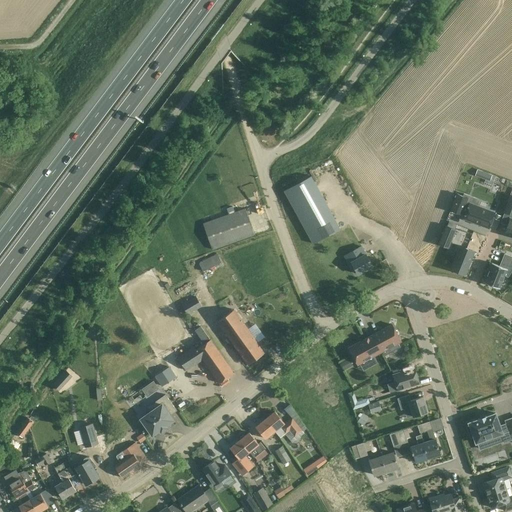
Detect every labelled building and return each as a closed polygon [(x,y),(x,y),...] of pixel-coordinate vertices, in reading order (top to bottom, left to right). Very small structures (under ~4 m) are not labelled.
[(492,176),(481,171),(479,177),(490,181),(492,176)] [(311,176),(284,191),(313,244),(340,229),(311,176)] [(457,194),(451,210),(462,215),(463,211),(466,212),(464,219),(489,228),(495,213),(470,203),(469,205),(466,204),(468,198),(457,194)] [(255,235),(246,208),(203,223),(212,250),(255,235)] [(420,220),(398,237),(410,253),(421,244),(426,251),(438,242),(420,220)] [(439,244),(443,236),(452,239),(456,229),(446,226),(439,244)] [(373,266),(362,246),(345,256),(353,271),(356,270),(358,274),(373,266)] [(460,246),(451,269),(465,275),(474,251),(460,246)] [(222,263),(217,254),(199,263),(203,272),(222,263)] [(493,263),(485,283),(500,289),(511,257),(511,256),(505,254),(500,266),(493,263)] [(259,316),(278,306),(259,270),(241,279),(259,316)] [(202,306),(196,296),(182,304),(188,315),(202,306)] [(264,352),(235,310),(218,322),(248,364),(264,352)] [(391,323),(372,334),(382,352),(383,352),(385,356),(400,347),(398,343),(402,341),(391,323)] [(358,365),(382,352),(372,334),(348,347),(358,365)] [(235,373),(211,339),(196,349),(194,347),(178,358),(186,371),(202,360),(219,384),(235,373)] [(349,358),(340,363),(344,370),(353,365),(349,358)] [(395,359),(389,362),(392,369),(399,365),(395,359)] [(326,363),(316,372),(317,373),(317,372),(327,385),(327,386),(338,378),(340,381),(344,377),(336,363),(330,368),(326,363)] [(420,384),(414,367),(393,374),(396,381),(387,384),(390,393),(420,384)] [(160,387),(170,380),(162,368),(152,375),(160,387)] [(65,371),(51,386),(58,393),(72,377),(65,371)] [(308,380),(301,385),(309,395),(304,399),(309,406),(316,400),(312,396),(327,385),(317,372),(317,373),(313,376),(312,375),(307,379),(308,380)] [(140,388),(146,396),(159,388),(153,380),(140,388)] [(357,402),(354,392),(349,395),(353,409),(371,403),(369,398),(357,402)] [(165,395),(155,402),(156,403),(149,408),(152,411),(141,419),(152,435),(160,430),(161,432),(167,427),(166,426),(174,420),(170,415),(177,411),(165,395)] [(411,401),(409,395),(397,398),(401,410),(411,407),(414,417),(428,412),(423,397),(411,401)] [(381,410),(378,403),(369,405),(371,413),(381,410)] [(291,417),(296,414),(289,404),(284,408),(291,417)] [(275,412),(266,419),(276,431),(275,431),(281,438),(289,431),(295,437),(303,431),(305,433),(306,433),(308,431),(307,429),(306,428),(297,414),(285,424),(275,412)] [(471,437),(474,436),(476,443),(501,434),(503,442),(511,439),(511,418),(505,421),(507,424),(500,426),(496,413),(469,423),(470,426),(467,427),(471,437)] [(362,414),(357,422),(364,425),(368,417),(362,414)] [(34,422),(27,417),(24,422),(16,433),(23,438),(27,432),(30,433),(31,431),(30,428),(34,422)] [(276,431),(266,419),(256,427),(266,439),(275,431),(276,431)] [(427,431),(433,429),(430,422),(430,421),(418,425),(420,433),(427,431)] [(99,444),(93,423),(79,427),(85,448),(99,444)] [(404,430),(397,432),(401,446),(408,444),(407,439),(404,430)] [(397,432),(389,434),(390,435),(394,448),(401,446),(397,432)] [(142,433),(136,437),(139,442),(145,438),(142,433)] [(249,433),(245,436),(243,435),(240,438),(241,440),(240,440),(250,452),(249,452),(254,458),(266,449),(260,442),(258,444),(249,433)] [(431,441),(424,443),(429,458),(440,454),(436,439),(434,433),(429,435),(431,441)] [(416,462),(429,458),(424,443),(421,435),(416,436),(418,445),(411,447),(416,462)] [(245,456),(249,452),(250,452),(240,440),(230,448),(239,459),(233,463),(242,475),(253,466),(245,456)] [(369,442),(356,446),(360,457),(368,455),(367,452),(372,450),(369,442)] [(146,459),(135,443),(117,455),(116,457),(120,462),(115,466),(122,477),(140,464),(146,459)] [(291,460),(282,446),(275,451),(283,465),(291,460)] [(382,456),(386,471),(399,467),(394,452),(382,456)] [(45,455),(44,454),(42,455),(42,456),(41,457),(35,460),(39,467),(44,464),(45,466),(51,462),(46,454),(45,455)] [(386,471),(382,456),(369,460),(374,475),(386,471)] [(94,482),(93,480),(99,477),(93,466),(95,465),(93,462),(91,458),(89,457),(88,457),(86,457),(84,458),(83,459),(83,460),(83,461),(83,463),(77,467),(86,484),(88,483),(89,485),(94,482)] [(74,475),(66,461),(55,468),(63,482),(56,486),(63,498),(76,490),(69,478),(74,475)] [(219,469),(214,462),(203,469),(218,488),(224,484),(221,481),(231,473),(225,465),(219,469)] [(319,469),(315,464),(304,471),(308,476),(319,469)] [(487,496),(506,489),(503,480),(511,477),(511,475),(509,468),(492,473),(494,480),(483,483),(487,496)] [(28,491),(24,484),(20,476),(7,483),(17,499),(20,498),(23,503),(19,505),(22,511),(37,511),(30,499),(26,492),(28,491)] [(24,484),(28,491),(35,487),(31,480),(24,484)] [(293,488),(289,481),(279,488),(283,495),(293,488)] [(200,485),(179,500),(186,511),(190,511),(209,499),(200,485)] [(273,504),(263,487),(253,493),(263,510),(273,504)] [(53,499),(48,489),(43,492),(48,502),(53,499)] [(506,489),(487,496),(491,508),(502,504),(505,511),(511,508),(511,497),(509,499),(506,489)] [(30,499),(37,511),(39,511),(49,507),(41,493),(30,499)] [(258,511),(260,511),(248,493),(240,498),(249,511),(258,511)] [(445,496),(444,494),(430,499),(433,511),(465,511),(460,497),(453,499),(452,494),(445,496)] [(215,511),(225,511),(219,500),(211,506),(215,511)]
